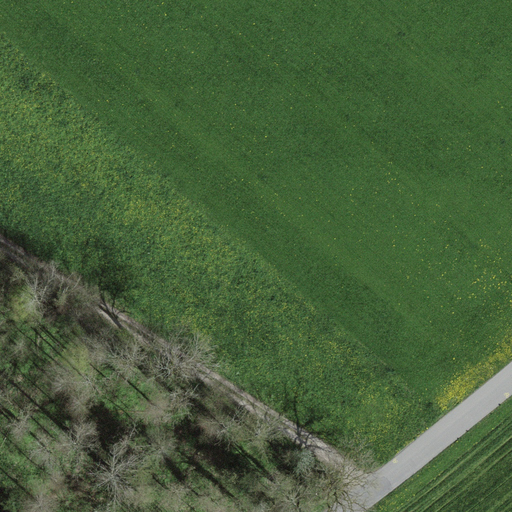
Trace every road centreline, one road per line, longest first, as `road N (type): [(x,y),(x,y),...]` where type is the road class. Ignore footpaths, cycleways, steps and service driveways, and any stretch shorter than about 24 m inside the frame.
road 1 (track): [(373,489),(189,359),(0,241)]
road 2 (tertiary): [(341,511),(511,377)]
